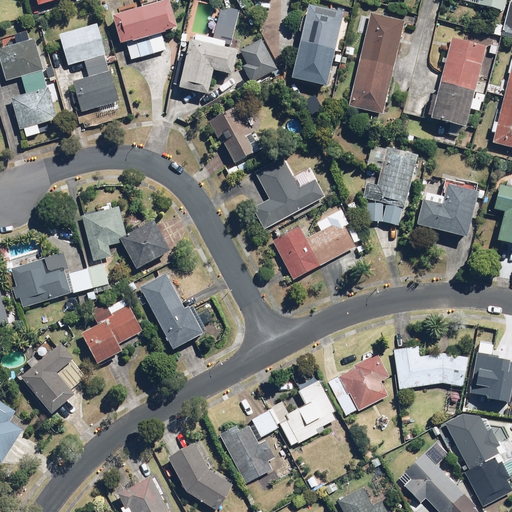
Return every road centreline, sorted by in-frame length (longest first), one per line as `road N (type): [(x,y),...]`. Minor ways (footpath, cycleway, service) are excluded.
road 1 (residential): [(274,345),(191,193),(160,169),(109,158),(0,195)]
road 2 (residential): [(38,511),(64,478),(128,425),(274,345)]
road 3 (residential): [(274,345),(343,313),(396,300),(511,301)]
